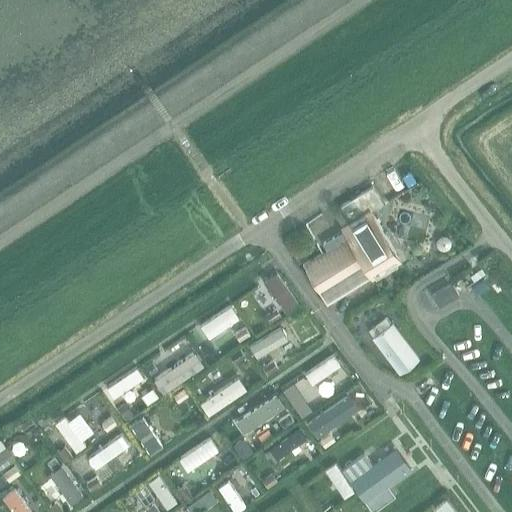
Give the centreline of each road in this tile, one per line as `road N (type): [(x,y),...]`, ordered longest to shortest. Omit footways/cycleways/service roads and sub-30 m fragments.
road 1 (unclassified): [(0,403),(415,130)]
road 2 (unclassified): [(511,252),(415,130)]
